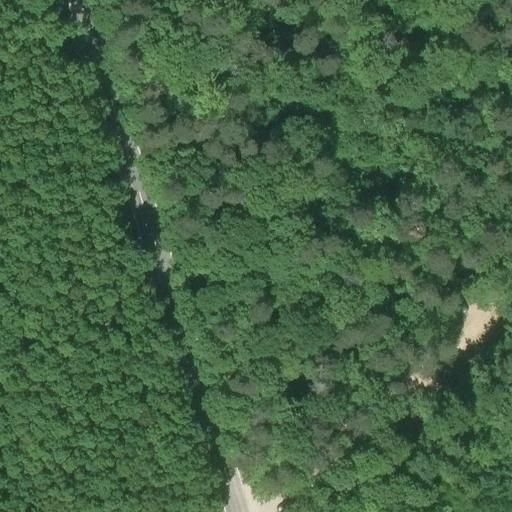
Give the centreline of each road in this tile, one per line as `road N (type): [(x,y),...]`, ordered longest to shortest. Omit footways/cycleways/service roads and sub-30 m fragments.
road 1 (secondary): [(238,511),(78,0)]
road 2 (track): [(351,446),(511,306)]
